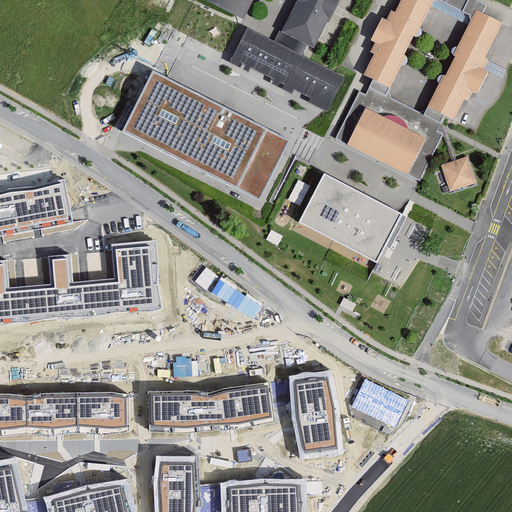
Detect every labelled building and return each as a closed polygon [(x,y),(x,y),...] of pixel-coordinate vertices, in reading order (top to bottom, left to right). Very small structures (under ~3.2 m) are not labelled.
[(205,0),(242,19),(251,0),(205,0)] [(299,0),(283,33),(280,31),(278,36),(305,49),(307,45),(314,48),(318,40),(338,0),(299,0)] [(401,0),(395,13),(392,11),(387,20),(382,18),(376,30),(371,41),(375,43),(370,52),(374,54),(363,75),(373,79),(365,95),(359,92),(336,138),(419,180),(442,134),(436,131),(438,126),(440,124),(444,116),(449,118),(450,119),(453,120),(464,99),(468,101),(473,91),(477,94),(483,83),(489,71),(485,68),(489,60),(485,58),(503,23),(483,12),(477,9),(469,26),(449,65),(424,114),(405,104),(385,94),(409,46),(429,6),(431,0),(401,0)] [(431,0),(429,6),(449,16),(469,26),(477,9),(483,12),(485,6),(477,1),(475,0),(431,0)] [(274,42),(247,28),(230,63),(238,67),(240,63),(245,66),(243,70),(248,73),(251,68),(264,74),(276,80),(273,85),(278,87),(280,82),(286,85),(284,90),(292,94),(294,90),(312,99),(309,104),(324,111),(328,113),(346,77),(310,59),(309,59),(302,55),(305,49),(278,36),(274,42)] [(167,79),(155,73),(125,133),(260,199),(283,152),(289,139),(167,79)] [(446,127),(440,124),(438,126),(436,131),(442,134),(453,162),(456,161),(456,159),(448,133),(446,127)] [(453,162),(441,166),(442,169),(450,192),(476,183),(467,157),(456,161),(453,162)] [(402,214),(326,174),(316,191),(299,223),(377,263),(402,214)] [(0,231),(37,225),(70,220),(62,180),(36,187),(9,189),(0,191),(0,231)] [(0,322),(28,322),(55,318),(91,317),(118,312),(152,312),(162,309),(157,285),(157,240),(111,244),(113,272),(114,279),(94,281),(75,282),(73,253),(47,255),(48,272),(49,284),(28,286),(11,287),(10,277),(8,258),(0,259),(0,322)] [(206,265),(196,281),(208,288),(218,273),(206,265)] [(219,278),(211,292),(253,317),(262,303),(219,278)] [(192,359),(174,360),(175,375),(192,375),(192,359)] [(331,374),(292,380),(295,419),(297,429),(303,455),(342,449),(338,412),(331,374)] [(364,376),(347,413),(392,434),(409,397),(364,376)] [(197,391),(149,393),(150,431),(186,433),(194,432),(213,431),(233,430),(240,430),(275,421),(270,382),(223,389),(208,394),(197,391)] [(11,394),(0,394),(0,435),(27,434),(60,435),(78,433),(97,434),(102,435),(130,433),(131,395),(111,393),(45,393),(27,396),(11,394)] [(197,457),(156,457),(154,482),(155,511),(304,511),(304,484),(266,479),(259,479),(197,484),(197,457)] [(16,458),(0,460),(0,511),(134,511),(129,481),(82,486),(25,502),(16,458)]
